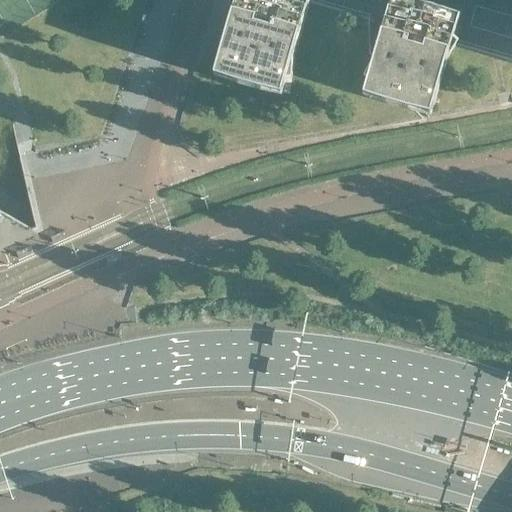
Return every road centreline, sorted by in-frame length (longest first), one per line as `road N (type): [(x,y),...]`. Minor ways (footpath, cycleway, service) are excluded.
road 1 (trunk): [(0,470),(142,438),(267,437),(364,453),(511,497)]
road 2 (trunk): [(511,406),(330,364),(223,358),(85,377),(0,405)]
